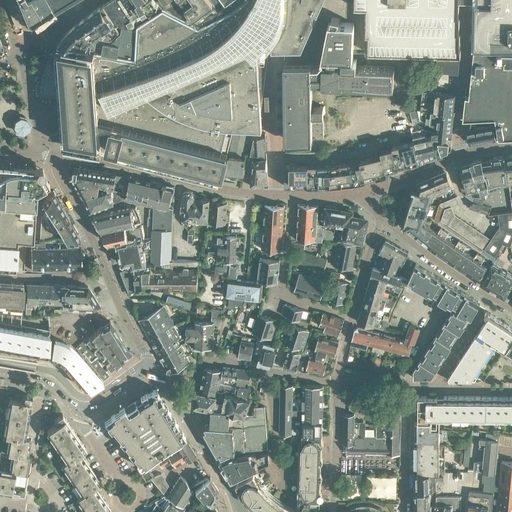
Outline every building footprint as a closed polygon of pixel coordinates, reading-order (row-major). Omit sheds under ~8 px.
[(16,0),(18,4),(26,23),(27,23),(31,24),(32,25),(33,24),(35,22),(36,22),(38,20),(39,20),(40,19),(45,16),(46,16),(47,15),(49,13),(50,13),(53,11),(54,11),(47,0),(16,0)] [(245,0),(231,11),(224,14),(206,23),(199,27),(185,20),(175,14),(163,9),(162,10),(148,19),(137,27),(137,31),(136,30),(135,48),(135,58),(135,59),(125,57),(117,55),(93,51),(75,48),(59,45),(58,45),(58,46),(60,47),(60,49),(59,49),(60,50),(60,55),(55,54),(54,51),(52,55),(51,59),(49,62),(49,63),(48,66),(46,71),(45,75),(44,78),(44,79),(44,81),(43,84),(43,88),(43,93),(47,93),(51,94),(58,94),(57,88),(61,88),(62,89),(63,95),(68,95),(72,94),(79,94),(83,94),(85,93),(87,93),(92,92),(96,91),(101,90),(105,89),(105,90),(104,90),(105,92),(118,88),(129,84),(140,80),(152,76),(163,72),(174,68),(185,63),(196,58),(207,53),(211,51),(214,49),(218,46),(221,44),(224,42),(228,39),(231,36),(234,33),(239,29),(242,25),(244,22),(246,20),(248,17),(250,15),(252,12),(254,8),(257,4),(259,1),(259,0),(245,0)] [(47,0),(54,11),(54,10),(70,0),(47,0)] [(128,25),(135,20),(121,0),(107,0),(104,2),(103,3),(104,4),(116,22),(128,25)] [(121,0),(135,20),(137,23),(146,16),(147,16),(136,0),(121,0)] [(162,10),(163,9),(158,4),(155,0),(136,0),(147,16),(146,16),(148,19),(162,10)] [(155,0),(158,4),(163,9),(175,14),(185,20),(189,13),(181,2),(179,0),(155,0)] [(179,0),(181,2),(189,13),(185,20),(199,27),(206,23),(224,14),(231,11),(245,0),(231,0),(219,9),(211,0),(179,0)] [(211,0),(219,9),(231,0),(211,0)] [(271,37),(269,51),(272,51),(276,51),(302,50),(321,6),(323,2),(323,0),(281,0),(281,7),(281,11),(280,15),(280,19),(279,22),(279,24),(279,31),(279,37),(276,37),(271,37)] [(354,0),(355,7),(367,8),(366,35),(369,35),(368,53),(461,55),(461,48),(460,48),(460,40),(460,32),(462,32),(462,24),(459,24),(460,16),(461,17),(462,9),(459,9),(459,1),(458,0),(354,0)] [(511,0),(475,0),(474,48),(509,49),(511,49),(511,0)] [(119,32),(113,24),(116,22),(104,4),(101,5),(101,4),(100,5),(92,11),(113,41),(120,34),(119,32)] [(113,41),(92,11),(83,17),(101,42),(110,44),(113,41)] [(110,44),(101,42),(83,17),(73,24),(93,51),(117,55),(125,57),(135,59),(135,58),(135,48),(136,30),(122,27),(121,33),(120,34),(113,41),(110,44)] [(284,63),(284,66),(285,141),(313,141),(313,137),(324,137),(323,114),(325,114),(325,106),(312,106),(312,82),(322,82),(322,83),(394,86),(395,66),(357,65),(357,59),(353,59),(354,23),(339,23),(340,19),(332,17),(331,22),(329,22),(321,59),(322,59),(323,60),(319,65),(312,65),(312,63),(284,63)] [(71,36),(74,41),(75,48),(93,51),(73,24),(73,25),(64,33),(62,36),(71,36)] [(261,110),(269,51),(271,37),(271,31),(269,29),(271,27),(270,27),(269,28),(267,30),(267,31),(263,34),(260,36),(260,35),(257,36),(255,37),(253,38),(251,39),(252,40),(245,43),(245,42),(240,44),(241,45),(242,45),(243,46),(110,105),(111,106),(112,106),(112,107),(109,109),(101,90),(96,91),(92,92),(87,93),(85,93),(83,94),(79,94),(72,94),(68,95),(63,95),(62,89),(61,88),(63,110),(64,128),(51,134),(50,135),(52,138),(52,139),(65,141),(65,145),(102,152),(101,147),(108,149),(111,149),(111,148),(155,127),(222,98),(228,128),(262,129),(261,110)] [(71,36),(62,36),(58,44),(58,45),(59,45),(75,48),(74,41),(71,36)] [(511,49),(509,49),(474,48),(474,49),(470,94),(466,94),(463,118),(467,118),(484,117),(489,116),(495,116),(499,136),(511,135),(511,49)] [(429,66),(437,67),(438,57),(430,56),(429,66)] [(455,72),(457,72),(457,76),(458,69),(459,65),(458,65),(459,62),(459,59),(459,58),(458,59),(438,57),(437,67),(437,69),(454,71),(453,77),(453,79),(453,80),(454,80),(454,79),(455,72)] [(423,91),(422,100),(455,104),(456,94),(448,93),(444,93),(424,91),(423,91)] [(225,139),(228,128),(222,98),(155,127),(111,148),(111,149),(118,151),(117,155),(215,180),(218,169),(223,171),(224,170),(228,152),(233,132),(232,132),(230,140),(225,139)] [(453,111),(454,111),(455,104),(422,100),(420,110),(442,112),(453,114),(454,114),(454,113),(453,113),(453,111)] [(410,112),(413,126),(414,126),(413,124),(412,118),(420,116),(420,120),(433,124),(434,125),(452,127),(453,114),(442,112),(420,110),(418,110),(410,112)] [(497,137),(495,126),(494,122),(490,123),(489,116),(484,117),(488,138),(497,137)] [(484,117),(467,118),(468,121),(466,122),(467,127),(468,133),(466,138),(469,142),(488,138),(484,117)] [(18,135),(25,136),(30,133),(31,127),(28,121),(22,120),(16,122),(15,129),(18,135)] [(421,122),(413,124),(414,126),(417,126),(418,130),(421,129),(426,135),(427,138),(432,157),(442,153),(442,154),(443,153),(442,151),(438,141),(439,133),(439,132),(439,131),(433,130),(422,127),(422,126),(421,122)] [(438,141),(442,151),(449,149),(449,141),(451,141),(452,136),(451,136),(452,127),(434,125),(433,124),(432,129),(422,126),(422,127),(433,130),(439,131),(439,132),(439,133),(438,141)] [(420,162),(421,162),(422,162),(421,162),(432,157),(427,138),(426,135),(421,129),(418,130),(417,126),(414,126),(413,126),(411,127),(414,140),(420,161),(420,162)] [(245,169),(252,170),(252,158),(244,157),(245,153),(246,148),(245,148),(248,137),(249,133),(233,132),(225,171),(242,172),(244,172),(245,172),(245,169)] [(246,148),(245,153),(266,152),(265,136),(256,136),(255,135),(250,136),(250,140),(250,141),(248,142),(249,146),(250,146),(250,148),(246,148)] [(408,164),(420,161),(414,140),(403,143),(408,164)] [(403,143),(393,146),(392,146),(397,167),(408,164),(403,143)] [(387,169),(397,167),(392,146),(381,149),(388,174),(389,174),(387,169)] [(388,174),(381,149),(381,150),(371,153),(377,177),(388,174)] [(266,152),(245,153),(244,157),(252,158),(252,170),(250,185),(252,186),(252,185),(254,185),(254,186),(255,186),(255,185),(263,186),(264,186),(264,185),(268,185),(267,169),(266,152)] [(366,179),(377,177),(371,153),(360,156),(366,179)] [(366,179),(360,156),(349,158),(355,182),(366,179)] [(492,159),(484,160),(490,184),(494,183),(496,187),(509,185),(508,181),(505,156),(492,158),(492,159)] [(343,184),(355,182),(349,158),(349,159),(349,161),(340,163),(343,184)] [(482,159),(471,161),(476,178),(477,178),(481,193),(482,192),(484,199),(486,198),(484,192),(488,191),(487,186),(488,186),(488,185),(490,184),(484,160),(482,160),(482,159)] [(481,211),(482,204),(484,199),(482,192),(481,193),(477,178),(476,178),(471,161),(461,164),(463,174),(462,174),(464,181),(462,182),(464,190),(466,190),(468,190),(464,194),(472,199),(469,207),(481,211)] [(343,184),(340,163),(330,164),(330,185),(343,184)] [(285,186),(297,186),(297,164),(285,164),(285,186)] [(297,186),(308,185),(308,164),(297,164),(297,186)] [(319,185),(319,164),(308,164),(308,185),(319,185)] [(319,185),(330,185),(330,164),(319,164),(319,185)] [(44,175),(43,173),(43,172),(43,171),(43,170),(44,170),(44,169),(44,168),(43,168),(43,167),(42,166),(41,166),(40,166),(39,166),(38,167),(38,168),(37,168),(36,168),(27,168),(26,181),(29,184),(44,175)] [(0,326),(20,330),(21,318),(21,319),(21,317),(24,280),(24,274),(24,271),(26,240),(31,169),(0,167),(0,326)] [(100,185),(99,191),(108,187),(110,187),(108,183),(101,182),(102,172),(94,170),(92,170),(86,169),(85,169),(80,168),(80,167),(79,167),(79,168),(75,167),(74,168),(75,168),(74,173),(74,174),(72,174),(73,175),(72,175),(72,176),(73,175),(78,185),(92,181),(97,181),(99,185),(100,185)] [(447,170),(431,177),(435,186),(440,183),(444,191),(449,189),(450,194),(455,192),(453,187),(454,187),(447,170)] [(108,183),(110,187),(115,185),(116,173),(112,172),(111,172),(111,173),(104,172),(104,171),(102,171),(102,172),(101,182),(108,183)] [(125,198),(127,191),(130,176),(116,173),(115,185),(110,187),(108,187),(99,191),(85,195),(90,210),(90,211),(125,198)] [(37,191),(49,184),(49,183),(44,175),(29,184),(37,191)] [(131,176),(130,176),(127,191),(125,198),(136,200),(141,179),(131,177),(131,176)] [(432,193),(432,194),(435,195),(444,191),(440,183),(435,186),(431,177),(417,183),(419,186),(417,187),(416,188),(415,189),(412,188),(418,190),(422,192),(424,191),(432,193)] [(136,200),(147,203),(151,181),(142,179),(141,179),(136,200)] [(83,196),(85,195),(99,191),(100,185),(99,185),(97,181),(92,181),(78,185),(83,195),(83,196)] [(151,181),(147,203),(153,204),(157,204),(162,183),(161,183),(161,184),(152,181),(151,181)] [(162,183),(157,204),(174,208),(174,196),(173,196),(175,187),(162,184),(162,183)] [(412,190),(413,190),(415,191),(414,193),(413,192),(412,193),(410,199),(420,202),(428,204),(432,194),(432,193),(424,191),(422,192),(418,190),(412,188),(412,190)] [(182,194),(181,210),(184,210),(183,219),(183,222),(188,229),(188,242),(192,242),(193,242),(193,239),(192,239),(192,235),(193,224),(193,220),(194,211),(195,195),(192,191),(186,190),(182,194)] [(53,191),(47,194),(46,195),(38,206),(41,210),(59,200),(53,191)] [(193,220),(193,224),(195,224),(198,224),(199,220),(203,220),(208,221),(210,199),(200,198),(197,198),(197,196),(195,195),(194,211),(193,220)] [(407,207),(406,211),(417,214),(417,212),(425,214),(428,204),(420,202),(410,199),(409,203),(409,204),(410,205),(410,206),(409,206),(407,207)] [(44,215),(47,220),(64,210),(59,200),(41,210),(44,215)] [(211,201),(211,203),(209,223),(225,224),(226,212),(227,202),(211,201)] [(511,206),(511,210),(498,213),(500,225),(511,229),(511,201),(511,202),(511,206)] [(444,212),(445,209),(442,202),(439,203),(437,210),(444,212)] [(229,223),(245,224),(247,204),(230,203),(230,204),(227,204),(226,212),(230,212),(229,223)] [(153,204),(153,217),(173,221),(173,209),(174,208),(157,204),(153,204)] [(265,204),(263,227),(283,228),(284,205),(265,204)] [(300,244),(304,245),(305,242),(308,205),(298,204),(296,239),(300,239),(300,244)] [(491,207),(482,204),(481,211),(489,214),(491,207)] [(322,237),(324,224),(317,224),(318,206),(308,205),(305,242),(310,243),(310,240),(322,241),(322,237)] [(98,214),(94,216),(102,229),(135,222),(141,221),(140,215),(135,206),(133,207),(98,214)] [(333,239),(336,224),(339,209),(336,209),(336,207),(329,206),(328,207),(327,207),(327,206),(326,206),(326,210),(324,224),(322,237),(333,239)] [(442,219),(449,224),(456,214),(455,214),(452,206),(450,207),(445,209),(444,212),(443,216),(442,219)] [(350,211),(350,210),(350,209),(343,208),(342,210),(339,209),(336,224),(344,225),(344,223),(350,224),(352,215),(353,210),(352,210),(352,211),(350,211)] [(49,223),(51,226),(54,225),(68,217),(64,210),(47,220),(49,223)] [(405,221),(402,223),(404,227),(412,223),(420,225),(421,224),(422,222),(425,223),(427,221),(430,220),(424,218),(425,214),(417,212),(417,214),(406,211),(404,217),(406,219),(405,221)] [(442,219),(443,216),(436,214),(434,219),(440,223),(442,219)] [(449,224),(454,228),(461,218),(456,214),(449,224)] [(338,229),(337,233),(342,234),(343,229),(348,231),(349,228),(364,232),(365,230),(366,230),(368,221),(362,220),(362,218),(363,218),(364,217),(352,215),(350,224),(344,223),(344,225),(343,230),(338,229)] [(74,227),(68,217),(54,225),(51,226),(58,236),(74,227)] [(163,261),(171,261),(171,259),(172,229),(173,221),(153,217),(153,229),(152,237),(152,249),(152,262),(155,262),(163,261)] [(454,228),(459,231),(466,221),(461,218),(454,228)] [(449,224),(442,219),(440,223),(447,228),(449,224)] [(404,227),(407,226),(409,227),(409,231),(421,241),(427,234),(428,235),(433,229),(432,228),(435,224),(430,221),(430,220),(427,221),(425,223),(422,222),(421,224),(420,225),(412,223),(404,227)] [(459,231),(462,233),(464,234),(471,224),(466,221),(459,231)] [(40,235),(49,234),(49,223),(41,222),(40,235)] [(109,242),(116,241),(145,235),(142,223),(138,224),(136,224),(135,222),(102,229),(109,242)] [(58,236),(51,226),(49,223),(49,234),(40,235),(40,240),(58,236)] [(464,234),(469,238),(476,228),(471,224),(464,234)] [(484,248),(488,251),(495,255),(503,243),(510,245),(511,239),(511,229),(500,225),(491,238),(484,248)] [(58,236),(60,240),(78,239),(79,238),(79,237),(79,236),(74,227),(58,236)] [(281,250),(283,228),(263,227),(262,249),(281,250)] [(421,241),(431,250),(445,230),(440,227),(437,232),(433,229),(428,235),(427,234),(421,241)] [(364,233),(364,232),(349,228),(348,231),(343,229),(342,234),(337,233),(337,237),(360,241),(360,242),(363,242),(364,239),(366,234),(364,233)] [(462,233),(459,231),(454,228),(452,231),(460,236),(462,233)] [(476,228),(469,238),(475,241),(481,231),(476,228)] [(431,250),(441,256),(451,241),(445,237),(448,232),(445,230),(431,250)] [(475,241),(480,245),(487,235),(481,231),(475,241)] [(469,238),(464,234),(462,233),(460,236),(467,241),(469,238)] [(145,235),(116,241),(117,241),(116,242),(117,246),(118,246),(119,253),(120,254),(121,259),(120,260),(121,261),(128,264),(128,267),(137,265),(147,263),(145,251),(152,249),(152,237),(146,238),(145,235)] [(218,238),(218,244),(226,244),(225,250),(236,251),(237,236),(226,235),(226,236),(222,239),(218,238)] [(480,245),(482,246),(484,248),(491,238),(487,235),(480,245)] [(386,239),(379,251),(383,253),(377,267),(398,275),(402,264),(408,252),(386,239)] [(456,244),(451,241),(441,256),(450,262),(463,242),(459,239),(456,244)] [(356,245),(357,244),(338,240),(333,265),(352,269),(352,268),(353,262),(353,261),(355,252),(356,246),(356,245)] [(482,246),(480,245),(475,241),(472,245),(479,250),(482,246)] [(450,262),(459,269),(469,253),(463,249),(466,244),(463,242),(450,262)] [(31,248),(31,270),(45,270),(45,248),(45,243),(31,245),(31,248)] [(224,257),(224,261),(229,261),(235,262),(236,251),(225,250),(226,244),(218,244),(215,244),(214,252),(206,251),(206,254),(224,257)] [(45,248),(45,270),(59,270),(59,259),(59,248),(45,248)] [(81,248),(59,248),(59,259),(81,259),(81,248)] [(495,255),(488,251),(486,254),(493,259),(495,255)] [(303,252),(300,262),(308,264),(311,254),(303,252)] [(459,269),(468,275),(481,254),(477,252),(474,256),(469,253),(459,269)] [(311,254),(308,264),(316,267),(319,256),(311,254)] [(485,257),(481,254),(468,275),(477,281),(487,265),(482,261),(485,257)] [(319,256),(316,267),(324,269),(327,259),(319,256)] [(262,257),(260,257),(260,258),(258,279),(258,280),(259,280),(266,281),(276,282),(277,283),(278,281),(277,281),(278,273),(279,273),(279,269),(280,260),(280,259),(279,259),(262,257)] [(81,269),(81,259),(59,259),(59,270),(81,269)] [(174,268),(174,269),(178,269),(178,266),(198,266),(202,261),(189,260),(171,259),(171,261),(163,261),(163,266),(165,266),(165,267),(174,268)] [(229,264),(229,261),(224,261),(224,263),(223,267),(217,266),(216,273),(229,275),(230,267),(230,264),(229,264)] [(166,290),(166,269),(159,269),(158,268),(157,268),(155,269),(155,262),(152,262),(147,263),(137,265),(137,290),(150,289),(166,290)] [(437,296),(445,281),(416,263),(411,273),(409,278),(408,281),(432,295),(433,294),(437,296)] [(504,270),(502,268),(493,263),(481,283),(482,283),(482,284),(488,287),(489,287),(490,288),(493,290),(504,270)] [(136,290),(137,290),(137,265),(128,267),(120,270),(129,293),(136,290)] [(387,281),(396,284),(405,287),(408,278),(398,275),(377,267),(373,266),(371,275),(372,275),(387,281)] [(229,275),(229,278),(237,279),(238,267),(230,267),(229,275)] [(178,269),(174,269),(166,269),(166,290),(179,290),(179,269),(178,269)] [(179,290),(197,290),(198,269),(179,269),(179,290)] [(505,296),(511,283),(511,274),(504,270),(493,290),(496,291),(496,292),(503,296),(504,296),(505,296)] [(299,273),(295,287),(294,291),(321,299),(326,281),(299,273)] [(387,281),(372,275),(370,282),(369,281),(367,286),(384,292),(385,287),(390,288),(391,283),(387,282),(387,281)] [(247,280),(237,279),(229,278),(228,278),(227,282),(226,281),(225,288),(226,288),(225,295),(229,296),(242,297),(245,298),(261,300),(262,295),(263,282),(247,280)] [(332,291),(346,293),(348,282),(334,280),(332,291)] [(480,302),(445,281),(437,296),(440,297),(439,299),(451,307),(452,305),(462,311),(462,313),(460,315),(468,320),(470,318),(480,302)] [(31,303),(38,303),(40,303),(40,297),(38,297),(39,284),(27,283),(26,305),(31,305),(31,303)] [(38,303),(49,303),(49,306),(50,284),(39,284),(38,297),(40,297),(40,303),(38,303)] [(54,306),(54,303),(61,304),(61,297),(61,284),(50,284),(49,306),(54,306)] [(70,297),(72,297),(91,297),(94,295),(88,286),(67,285),(61,284),(61,297),(63,297),(64,297),(64,294),(70,294),(70,297)] [(384,292),(367,286),(366,291),(367,291),(366,295),(385,301),(394,304),(396,300),(382,296),(384,292)] [(332,291),(330,301),(344,304),(346,293),(332,291)] [(64,297),(63,297),(63,311),(69,311),(70,307),(69,307),(69,301),(71,301),(72,297),(70,297),(70,294),(64,294),(64,297)] [(91,297),(72,297),(71,301),(69,301),(69,307),(70,307),(94,308),(95,307),(99,304),(94,295),(91,297)] [(364,299),(362,303),(379,308),(383,310),(384,305),(392,307),(393,305),(394,304),(385,301),(366,295),(365,299),(364,299)] [(168,296),(166,301),(186,308),(196,310),(200,310),(200,308),(203,308),(204,303),(194,302),(193,301),(188,302),(168,296)] [(241,305),(242,297),(229,296),(228,307),(235,308),(235,304),(241,305)] [(362,309),(361,313),(380,319),(381,314),(377,313),(379,308),(362,303),(361,308),(362,309)] [(286,316),(300,320),(303,309),(289,305),(285,304),(282,314),(286,316)] [(149,337),(170,326),(174,324),(175,323),(164,305),(152,311),(151,308),(145,311),(147,315),(139,318),(144,328),(149,337)] [(194,321),(194,327),(194,330),(214,331),(214,324),(221,324),(222,309),(212,308),(211,321),(194,321)] [(468,320),(460,315),(454,311),(451,311),(440,329),(455,339),(459,332),(460,333),(468,320)] [(511,327),(489,312),(488,312),(487,312),(486,312),(485,312),(485,313),(485,314),(485,315),(485,316),(486,317),(487,318),(479,330),(494,339),(491,343),(511,356),(511,327)] [(250,316),(247,325),(254,327),(252,332),(271,338),(277,319),(258,313),(257,318),(250,316)] [(339,336),(344,319),(323,313),(319,325),(325,327),(323,331),(339,336)] [(358,316),(357,321),(358,321),(358,322),(374,326),(387,330),(389,322),(387,322),(388,321),(383,319),(380,319),(361,313),(359,316),(358,316)] [(116,332),(114,328),(109,321),(101,326),(88,339),(86,340),(85,339),(76,347),(78,350),(78,351),(84,358),(116,332)] [(405,339),(393,336),(389,350),(408,355),(412,341),(414,342),(420,329),(411,323),(405,339)] [(149,337),(154,346),(165,340),(166,342),(169,340),(170,341),(171,340),(172,342),(177,339),(181,336),(174,324),(170,326),(149,337)] [(0,345),(0,348),(9,350),(11,327),(1,325),(0,345)] [(306,329),(294,325),(287,345),(299,349),(303,350),(309,330),(306,329)] [(9,350),(16,352),(19,352),(20,329),(11,327),(9,350)] [(194,330),(194,327),(186,327),(186,338),(194,338),(193,346),(194,346),(194,349),(195,350),(200,350),(201,349),(201,346),(213,347),(214,342),(217,342),(217,340),(217,335),(214,335),(214,331),(194,330)] [(362,343),(369,344),(372,331),(358,327),(357,327),(354,329),(352,340),(351,344),(361,347),(362,343)] [(30,330),(20,329),(19,352),(28,354),(30,330)] [(440,329),(427,348),(443,359),(452,346),(451,345),(455,339),(440,329)] [(28,354),(35,355),(38,355),(39,332),(30,330),(28,354)] [(462,357),(479,368),(493,348),(490,346),(491,343),(494,339),(479,330),(462,357)] [(372,350),(377,351),(382,333),(372,331),(369,344),(373,346),(372,350)] [(50,334),(39,332),(38,355),(48,357),(50,334)] [(84,358),(104,380),(106,378),(109,375),(96,359),(100,356),(101,358),(122,340),(116,332),(84,358)] [(382,333),(377,351),(383,353),(384,348),(389,350),(393,336),(382,333)] [(238,356),(239,357),(251,359),(254,342),(248,341),(249,337),(243,336),(242,336),(242,340),(238,356)] [(335,356),(339,342),(318,337),(313,355),(313,356),(327,360),(329,354),(335,356)] [(179,341),(177,339),(172,342),(171,340),(170,341),(169,340),(166,342),(165,340),(154,346),(159,355),(187,339),(184,341),(183,339),(179,341)] [(186,355),(193,351),(187,339),(159,355),(167,371),(171,372),(180,367),(181,369),(183,370),(186,368),(187,367),(185,364),(190,361),(186,355)] [(111,368),(130,353),(122,340),(101,358),(110,368),(111,368)] [(264,341),(263,344),(257,362),(257,363),(270,366),(271,361),(274,362),(277,349),(274,348),(275,345),(264,341)] [(59,361),(60,359),(68,347),(66,346),(64,345),(62,344),(60,343),(57,342),(54,342),(51,358),(53,358),(55,359),(58,360),(59,361)] [(65,367),(67,365),(78,356),(75,353),(72,350),(70,348),(68,347),(60,359),(59,361),(60,362),(62,363),(63,364),(65,367)] [(284,361),(282,368),(296,371),(298,364),(300,359),(303,360),(305,354),(288,348),(284,361)] [(413,370),(414,378),(431,377),(443,359),(427,348),(413,370)] [(327,360),(313,356),(310,355),(310,356),(305,354),(303,360),(303,361),(308,362),(306,369),(324,374),(327,360)] [(72,375),(74,373),(84,364),(78,356),(67,365),(65,367),(72,375)] [(472,380),(479,368),(462,357),(448,378),(449,380),(472,381),(472,380)] [(79,382),(81,381),(91,372),(84,364),(74,373),(72,375),(79,382)] [(227,383),(228,379),(221,378),(223,370),(205,367),(202,379),(220,383),(220,380),(222,381),(222,382),(227,383)] [(238,369),(223,367),(223,370),(221,378),(228,379),(237,380),(238,369)] [(238,369),(237,380),(236,384),(245,386),(246,382),(250,382),(251,371),(238,369)] [(89,388),(90,388),(100,382),(91,372),(81,381),(79,382),(83,387),(84,388),(85,388),(87,388),(88,388),(89,388)] [(200,391),(216,395),(217,392),(218,392),(218,389),(224,390),(225,387),(231,388),(231,386),(219,383),(220,383),(202,379),(200,391)] [(281,385),(280,397),(292,397),(293,385),(281,385)] [(305,385),(303,385),(303,397),(323,398),(323,385),(305,385)] [(231,392),(247,396),(250,396),(251,388),(240,387),(238,389),(236,389),(236,387),(232,386),(231,392)] [(177,443),(185,437),(156,391),(152,390),(136,400),(124,408),(124,407),(104,421),(140,467),(164,451),(168,449),(177,443)] [(211,409),(222,410),(223,408),(224,403),(225,397),(216,395),(200,391),(199,392),(196,391),(193,401),(196,406),(211,409)] [(223,408),(222,410),(231,410),(231,411),(246,415),(248,408),(248,407),(250,400),(247,399),(247,396),(231,392),(226,391),(225,397),(224,403),(223,408)] [(31,403),(31,401),(32,396),(22,395),(22,400),(10,398),(5,426),(4,433),(25,437),(25,436),(26,430),(27,428),(31,403)] [(432,418),(432,396),(415,396),(415,418),(432,418)] [(432,418),(511,418),(511,396),(432,396),(432,418)] [(292,397),(280,397),(280,409),(292,410),(292,397)] [(323,398),(303,397),(303,410),(323,410),(323,398)] [(386,438),(386,445),(383,445),(383,453),(400,454),(400,450),(401,404),(391,404),(378,404),(364,403),(364,408),(378,409),(377,428),(377,437),(386,438)] [(254,407),(254,414),(252,419),(243,427),(210,425),(206,425),(205,426),(207,429),(204,430),(220,457),(232,451),(268,449),(265,406),(254,407)] [(222,410),(211,409),(211,410),(212,410),(210,425),(243,427),(252,419),(254,414),(246,415),(231,411),(231,410),(222,410)] [(280,409),(280,422),(292,422),(292,410),(280,409)] [(322,422),(323,410),(303,410),(302,422),(322,422)] [(87,449),(65,418),(62,414),(54,419),(57,424),(47,430),(68,460),(62,464),(83,494),(77,498),(86,511),(106,511),(111,509),(106,502),(105,500),(97,489),(100,487),(105,493),(107,491),(81,453),(87,449)] [(346,453),(365,453),(365,428),(365,420),(354,420),(354,414),(344,414),(343,443),(346,443),(346,453)] [(415,418),(415,423),(415,429),(432,429),(432,418),(415,418)] [(292,422),(280,422),(280,434),(292,434),(292,422)] [(322,422),(302,422),(302,434),(322,435),(322,422)] [(383,453),(383,445),(386,445),(386,438),(377,437),(377,428),(365,428),(365,453),(383,453)] [(432,429),(415,429),(415,439),(424,440),(439,440),(443,440),(443,429),(432,429)] [(475,461),(474,470),(476,470),(483,471),(484,471),(489,472),(495,473),(497,460),(499,437),(499,434),(486,432),(486,438),(480,438),(479,447),(485,447),(483,462),(475,461)] [(12,454),(9,471),(11,491),(10,494),(20,496),(20,492),(25,489),(33,446),(30,445),(31,438),(25,437),(25,436),(25,437),(4,433),(3,434),(9,435),(7,449),(6,453),(12,454)] [(301,468),(321,469),(322,435),(302,435),(301,468)] [(175,467),(195,454),(185,437),(177,443),(168,449),(164,451),(166,452),(156,458),(162,467),(172,461),(175,467)] [(415,439),(415,450),(415,473),(436,473),(436,472),(445,472),(445,471),(445,444),(440,444),(439,440),(424,440),(415,439)] [(463,465),(469,465),(471,442),(455,441),(455,447),(465,447),(463,465)] [(233,456),(222,460),(228,470),(233,480),(252,471),(269,463),(268,452),(257,457),(256,455),(249,454),(233,456)] [(496,511),(511,511),(511,461),(502,461),(502,460),(501,460),(497,504),(496,511)] [(149,468),(140,474),(142,476),(145,482),(148,481),(150,480),(150,479),(151,479),(152,478),(154,477),(149,468)] [(320,506),(321,469),(301,468),(300,501),(304,501),(320,506)] [(0,492),(10,494),(11,491),(9,471),(0,469),(0,492)] [(483,471),(482,480),(483,480),(484,480),(482,492),(491,492),(494,493),(495,473),(489,472),(484,471),(483,471)] [(430,488),(430,491),(434,491),(434,488),(436,488),(436,473),(415,473),(415,488),(430,488)] [(151,479),(164,495),(165,496),(165,495),(163,493),(168,485),(161,474),(154,477),(152,478),(151,479)] [(301,511),(298,511),(289,508),(284,505),(279,502),(272,497),(266,491),(262,487),(258,482),(254,474),(236,484),(242,493),(246,499),(250,503),(250,504),(250,505),(251,506),(251,507),(252,508),(253,508),(255,508),(255,509),(259,511),(301,511)] [(167,497),(170,498),(183,506),(193,490),(190,487),(185,479),(180,475),(167,497)] [(210,476),(209,477),(196,484),(198,486),(195,489),(203,498),(204,497),(210,504),(212,504),(213,503),(218,495),(218,489),(210,476)] [(479,511),(480,504),(482,491),(473,491),(469,490),(468,504),(469,504),(468,511),(479,511)] [(430,491),(424,491),(415,491),(415,511),(436,511),(431,511),(431,505),(430,505),(430,491)] [(480,504),(479,511),(491,511),(494,493),(491,492),(482,492),(482,491),(480,504)] [(165,496),(164,495),(143,509),(146,511),(181,511),(183,511),(184,511),(172,503),(171,502),(168,501),(170,498),(167,497),(165,495),(165,496)] [(436,496),(436,504),(436,511),(461,511),(461,496),(436,496)] [(319,511),(320,506),(304,501),(301,511),(319,511)]
